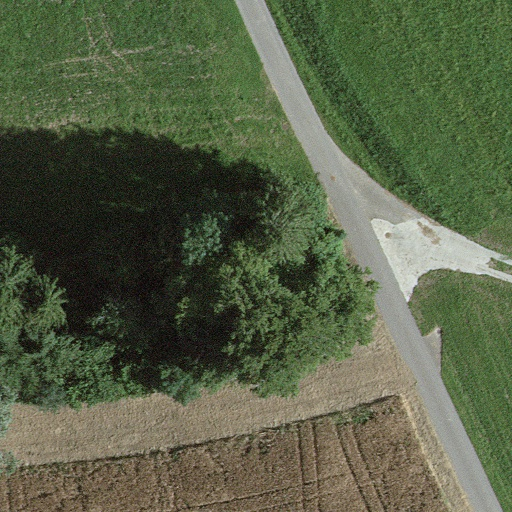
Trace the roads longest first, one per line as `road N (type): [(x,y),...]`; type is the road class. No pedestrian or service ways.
road 1 (track): [(0,432),(430,370)]
road 2 (track): [(342,185),(478,264),(511,273)]
